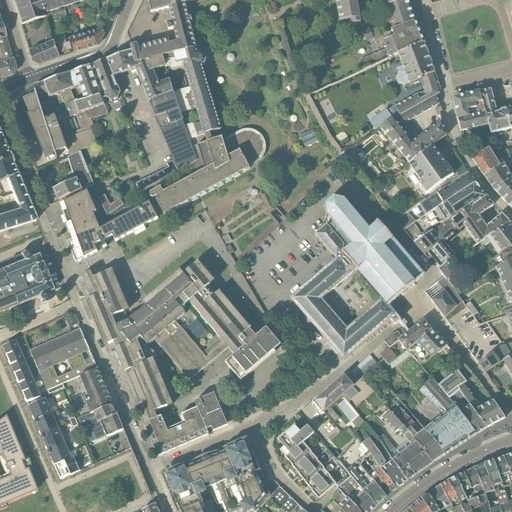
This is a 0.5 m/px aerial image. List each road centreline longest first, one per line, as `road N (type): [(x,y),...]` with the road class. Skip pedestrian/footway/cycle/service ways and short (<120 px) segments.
road 1 (residential): [(0,95),(148,467)]
road 2 (residential): [(423,305),(415,294),(437,277),(358,189),(340,183),(256,266),(291,314)]
road 3 (residential): [(446,88),(463,153),(511,216)]
road 4 (residential): [(511,421),(423,305)]
road 5 (tertiary): [(511,439),(440,472),(388,511)]
road 6 (tertiary): [(30,78),(105,51),(127,0)]
